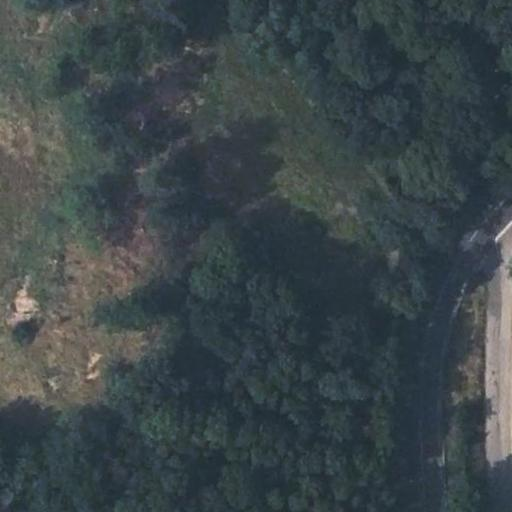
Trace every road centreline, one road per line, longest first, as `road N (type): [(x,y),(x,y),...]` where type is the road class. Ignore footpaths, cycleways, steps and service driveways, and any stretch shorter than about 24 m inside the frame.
road 1 (secondary): [(495,211),(455,265),(429,336),(419,399),(424,511)]
road 2 (unclassified): [(495,211),(503,511)]
